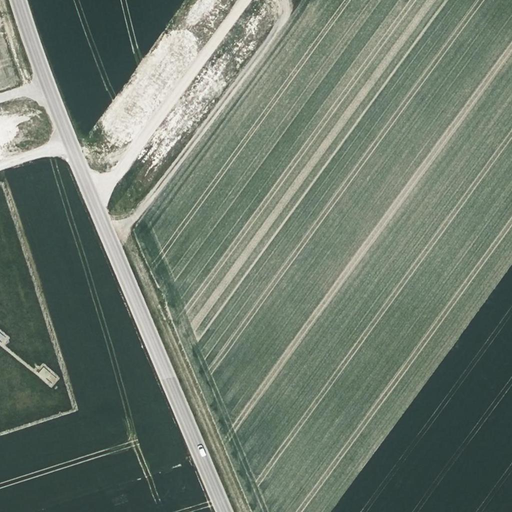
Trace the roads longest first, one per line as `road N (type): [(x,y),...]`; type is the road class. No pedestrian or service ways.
road 1 (unclassified): [(222,511),(54,116),(18,0)]
road 2 (track): [(288,0),(294,4),(111,251)]
